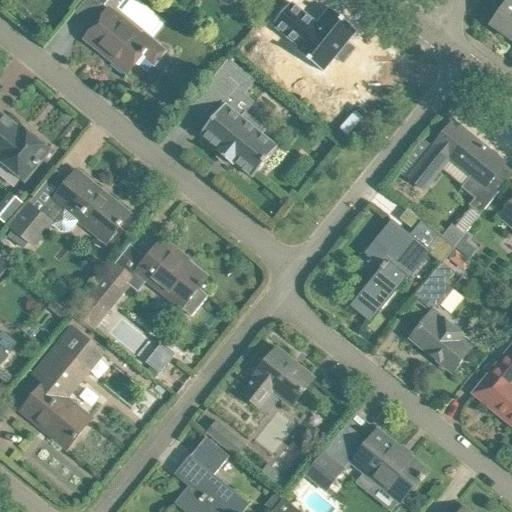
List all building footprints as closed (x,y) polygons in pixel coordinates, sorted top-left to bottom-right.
[(85,0),(75,14),(88,25),(90,23),(94,27),(84,39),(85,40),(87,38),(114,59),(112,61),(126,72),(126,73),(127,74),(142,56),(154,65),(165,51),(142,32),(140,35),(109,10),(109,9),(108,8),(107,10),(103,6),(107,0),(85,0)] [(511,0),(508,0),(491,25),(511,39),(511,0)] [(347,43),(357,31),(330,8),(317,24),(291,3),(273,25),(298,47),(296,50),(323,72),(335,56),(343,63),(354,48),(347,43)] [(137,19),(153,31),(162,20),(146,8),(137,19)] [(228,59),(187,109),(189,110),(208,125),(200,135),(201,136),(202,136),(219,150),(218,152),(217,151),(216,152),(233,166),(233,165),(233,164),(234,162),(252,176),(251,177),(253,178),(278,147),(276,146),(276,147),(261,135),(266,129),(245,112),(240,118),(230,110),(253,81),(254,83),(255,81),(228,59)] [(0,161),(24,182),(50,151),(32,136),(30,138),(0,113),(0,161)] [(469,206),(480,215),(493,200),(505,184),(495,176),(504,164),(453,122),(434,146),(435,146),(409,178),(424,190),(450,159),(471,176),(461,188),(475,199),(469,206)] [(56,170),(8,228),(11,230),(27,244),(34,249),(53,226),(61,233),(62,234),(63,234),(64,234),(65,234),(67,234),(68,233),(69,233),(70,232),(79,221),(106,243),(129,215),(76,172),(69,181),(56,170)] [(511,202),(500,217),(511,226),(511,202)] [(371,320),(383,305),(405,278),(406,280),(428,253),(392,224),(368,253),(382,265),(380,268),(382,270),(352,306),(371,320)] [(454,247),(454,246),(463,235),(452,226),(443,238),(441,235),(440,236),(454,247)] [(466,232),(463,235),(454,246),(470,259),(481,245),(466,232)] [(93,330),(129,285),(136,291),(142,283),(144,285),(147,281),(158,290),(161,286),(178,299),(175,303),(192,317),(208,297),(201,291),(202,289),(203,289),(205,287),(201,284),(206,278),(185,260),(183,263),(170,253),(174,249),(163,239),(136,272),(137,272),(132,278),(115,263),(74,314),(93,330)] [(472,264),(455,251),(446,264),(463,276),(472,264)] [(444,264),(429,282),(416,297),(434,312),(453,290),(445,283),(454,271),(444,264)] [(452,373),(465,357),(474,345),(434,312),(411,339),(452,373)] [(57,347),(49,356),(37,371),(47,380),(22,411),(67,448),(88,423),(61,402),(87,371),(103,351),(73,327),(57,347)] [(292,406),(301,395),(313,379),(312,379),(309,382),(290,366),(293,363),(276,349),(255,376),(257,378),(252,384),(251,382),(249,385),(250,386),(243,395),(258,408),(273,390),(292,406)] [(511,388),(509,386),(511,382),(511,350),(477,393),(493,406),(494,404),(511,418),(511,388)] [(208,434),(224,446),(236,456),(245,445),(217,423),(208,434)] [(353,458),(354,459),(403,499),(418,480),(421,482),(425,477),(422,475),(426,471),(377,431),(365,446),(358,440),(361,437),(347,425),(331,445),(307,474),(327,490),(353,458)] [(207,438),(191,457),(190,456),(179,470),(193,482),(168,511),(169,511),(175,505),(184,511),(243,511),(250,505),(214,476),(229,457),(207,438)] [(300,511),(283,498),(282,500),(275,509),(272,511),(300,511)]
